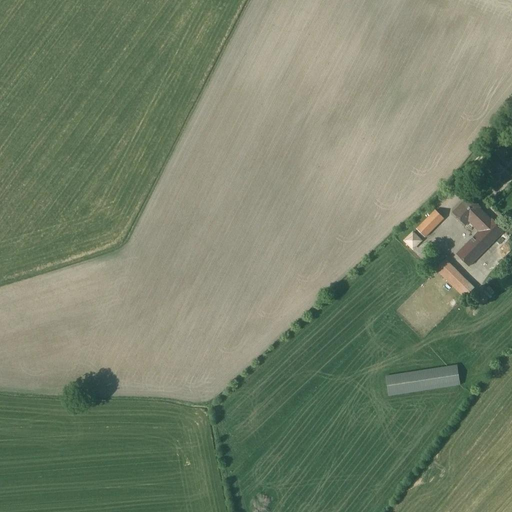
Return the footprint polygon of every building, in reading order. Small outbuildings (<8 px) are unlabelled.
[(481,210),(482,209),(469,196),(453,212),(466,225),(469,222),(471,224),(473,222),(480,229),(485,224),(455,254),(469,267),(505,230),(491,217),(490,218),(481,210)] [(425,238),(444,219),(435,210),(415,229),(425,238)] [(413,250),(422,241),(413,232),(403,241),(413,250)] [(506,249),(511,243),(511,241),(508,236),(500,242),(506,249)] [(446,259),(439,266),(435,270),(464,298),(466,296),(468,298),(475,291),(473,289),(475,287),(446,259)] [(460,385),(457,364),(385,375),(389,397),(460,385)]
